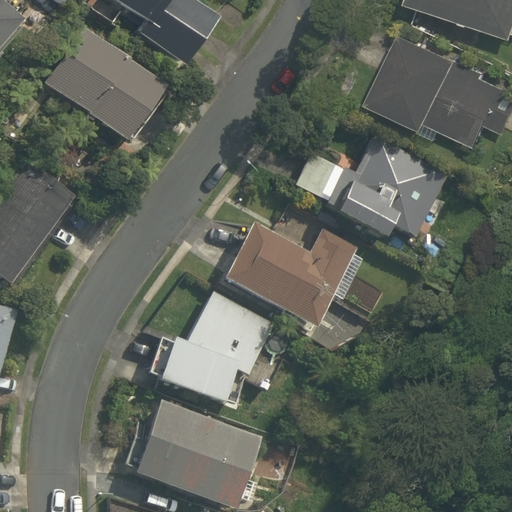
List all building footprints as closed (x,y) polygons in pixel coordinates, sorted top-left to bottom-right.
[(175,71),(212,21),(183,0),(101,0),(139,28),(131,39),(175,71)] [(511,0),(410,0),(410,2),(511,36),(511,0)] [(0,41),(15,23),(0,9),(0,41)] [(117,145),(118,145),(158,90),(79,32),(38,87),(117,145)] [(429,126),(477,150),(489,126),(507,135),(511,123),(511,88),(406,36),(372,104),(427,131),(429,126)] [(329,214),(375,243),(385,227),(407,241),(442,185),(370,140),(349,174),(348,175),(340,170),(336,175),(308,158),(290,188),(320,207),(320,206),(330,212),(329,214)] [(0,192),(0,287),(3,289),(66,202),(18,167),(0,192)] [(217,282),(308,332),(327,298),(336,303),(357,264),(347,258),(352,250),(317,231),(303,256),(247,225),(216,281),(217,282)] [(218,404),(231,409),(242,380),(267,334),(206,300),(180,347),(167,342),(152,384),(216,408),(218,404)] [(0,343),(9,315),(9,314),(0,311),(0,343)] [(126,476),(223,511),(225,511),(253,439),(154,402),(126,476)]
